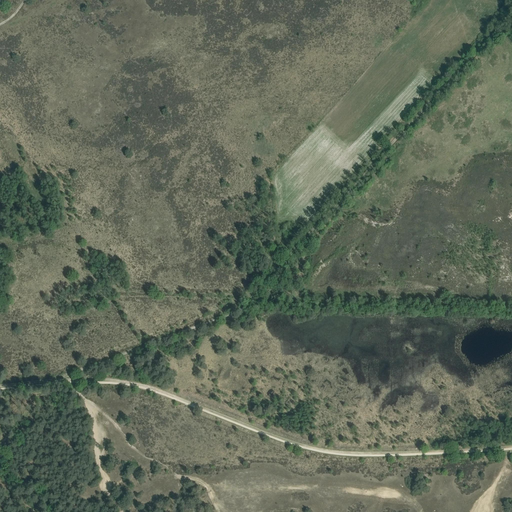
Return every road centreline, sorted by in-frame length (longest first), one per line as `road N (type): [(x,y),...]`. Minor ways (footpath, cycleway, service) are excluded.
road 1 (track): [(511,446),(341,450),(125,378),(0,384)]
road 2 (track): [(251,301),(511,15)]
road 3 (track): [(65,379),(251,301)]
road 4 (unknown): [(71,379),(89,407),(111,496),(127,511)]
